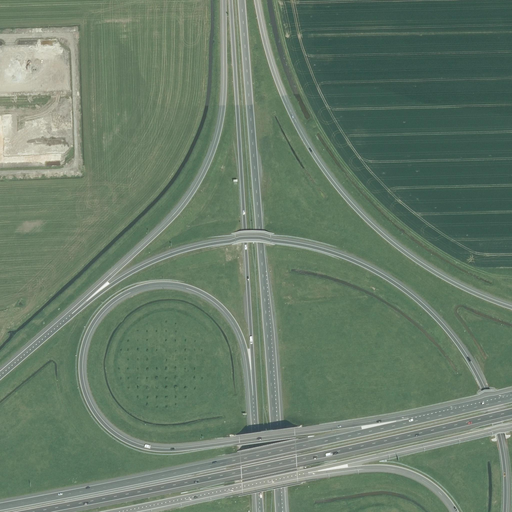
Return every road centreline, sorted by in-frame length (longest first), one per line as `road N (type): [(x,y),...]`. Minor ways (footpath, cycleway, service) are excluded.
road 1 (motorway): [(411,421),(172,450),(121,439),(94,414),(81,382),(87,332),(123,293),(174,283),(203,293),(233,320),(254,395)]
road 2 (motorway): [(504,511),(495,417),(477,374),(419,302),(354,261),(275,241),(189,248),(142,266),(71,317)]
road 3 (trunk): [(278,511),(241,0)]
road 4 (motorway): [(36,511),(511,411)]
road 5 (motorway): [(411,421),(0,507)]
road 6 (motorway): [(511,307),(428,269),(341,191),(291,115),(255,0)]
road 7 (trunk): [(230,0),(254,395)]
road 8 (motorway): [(224,0),(223,108),(208,166),(187,203),(71,317)]
road 9 (unclassified): [(0,35),(66,34),(76,157),(66,172),(0,175)]
road 10 (motorway): [(307,472),(511,425)]
road 11 (motorway): [(116,511),(307,472)]
road 12 (motorway): [(307,472),(399,468),(436,487),(456,511)]
